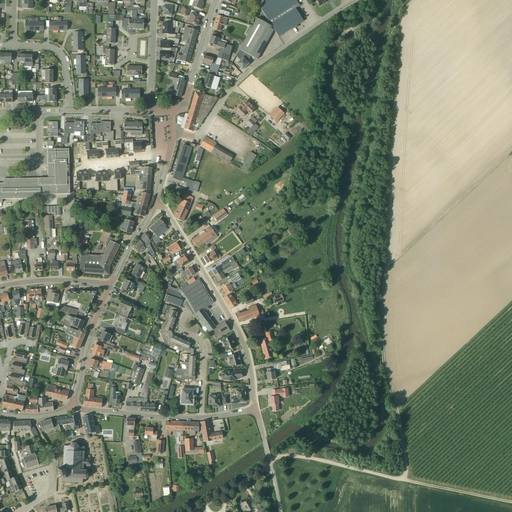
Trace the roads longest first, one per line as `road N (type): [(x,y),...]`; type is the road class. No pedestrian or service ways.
road 1 (track): [(404,479),(381,341),(384,274),(511,148)]
road 2 (residential): [(172,133),(200,133),(241,77),(355,0)]
road 3 (residential): [(255,408),(237,328),(152,202)]
road 4 (track): [(315,459),(511,502)]
road 5 (residential): [(201,417),(69,405)]
road 6 (tertiary): [(69,405),(105,286)]
road 7 (tertiary): [(171,110),(181,106),(216,0)]
